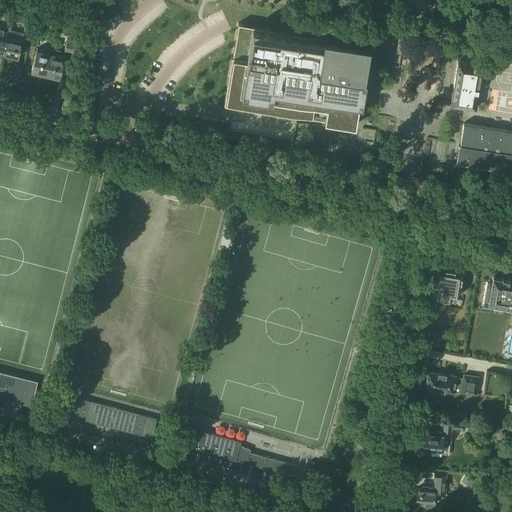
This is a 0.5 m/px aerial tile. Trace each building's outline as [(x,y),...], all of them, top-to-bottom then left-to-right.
[(33,33),(36,20),(27,18),(24,31),(33,33)] [(44,22),(36,20),(33,33),(41,35),(44,22)] [(362,103),(367,72),(365,72),(370,44),(276,29),(238,23),(227,88),(227,93),(225,103),(296,114),(296,115),(355,125),(359,103),(362,103)] [(0,52),(4,54),(9,36),(10,29),(11,27),(0,24),(0,52)] [(4,54),(19,57),(25,32),(10,29),(9,36),(4,54)] [(379,60),(398,62),(402,32),(383,29),(379,60)] [(76,40),(67,38),(64,51),(66,52),(73,54),(76,40)] [(50,56),(45,75),(60,78),(65,56),(66,52),(64,51),(52,48),(50,56)] [(43,54),(44,51),(37,49),(32,71),(45,75),(50,56),(43,54)] [(482,64),(458,60),(451,104),(475,108),(479,86),(481,87),(485,86),(488,83),(491,79),(492,75),(491,71),(488,67),(484,65),(482,64)] [(232,122),(230,130),(259,135),(260,127),(232,122)] [(511,130),(463,122),(460,139),(455,138),(455,142),(460,143),(457,159),(511,168),(511,130)] [(262,127),(261,135),(289,140),(290,132),(262,127)] [(437,267),(433,292),(441,293),(440,301),(449,303),(451,295),(458,296),(462,271),(454,270),(455,269),(445,267),(445,268),(437,267)] [(487,282),(486,291),(490,292),(488,302),(511,305),(511,279),(493,276),(491,283),(487,282)] [(425,331),(423,343),(439,346),(441,334),(425,331)] [(0,396),(31,405),(38,380),(0,370),(0,396)] [(428,371),(426,388),(434,389),(433,392),(445,394),(446,391),(454,392),(455,386),(462,387),(462,388),(476,390),(475,393),(476,394),(478,376),(464,374),(463,380),(456,379),(456,375),(428,371)] [(72,395),(67,414),(152,437),(157,418),(72,395)] [(448,433),(449,426),(464,429),(465,422),(443,418),(442,425),(444,425),(444,432),(437,431),(437,434),(422,432),(421,440),(420,440),(419,446),(421,446),(421,447),(442,449),(442,454),(449,454),(450,443),(451,443),(452,433),(448,433)] [(241,441),(202,430),(196,449),(304,479),(307,470),(299,468),(300,465),(250,451),(250,449),(240,446),(241,441)] [(492,479),(497,472),(489,467),(484,474),(492,479)] [(314,470),(309,468),(305,482),(310,484),(314,470)] [(417,494),(415,493),(413,495),(413,499),(414,501),(416,501),(416,504),(425,505),(425,507),(427,509),(431,510),(433,508),(433,504),(434,504),(435,497),(442,498),(442,497),(445,497),(447,472),(435,471),(434,478),(436,478),(435,488),(423,487),(423,488),(417,488),(417,494)] [(466,475),(462,482),(471,487),(475,480),(466,475)]
